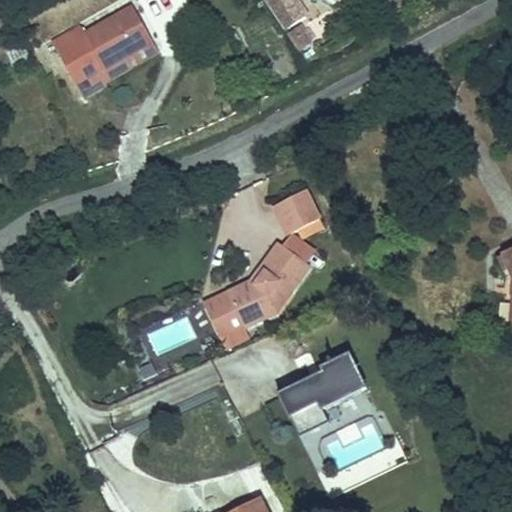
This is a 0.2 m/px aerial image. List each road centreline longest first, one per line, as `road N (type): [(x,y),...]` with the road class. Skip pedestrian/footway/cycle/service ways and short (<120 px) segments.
road 1 (unclassified): [(0,238),(16,214),(275,115),(482,0)]
road 2 (unknown): [(0,254),(87,402),(122,400),(282,342)]
road 3 (unknown): [(430,28),(511,233)]
